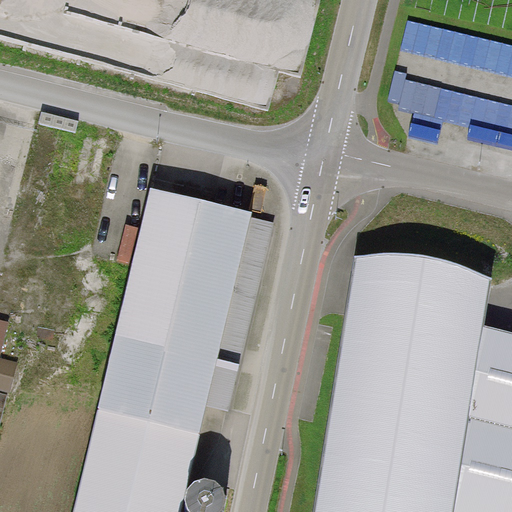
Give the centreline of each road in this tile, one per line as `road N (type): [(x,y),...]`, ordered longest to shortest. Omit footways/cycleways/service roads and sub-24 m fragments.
road 1 (residential): [(323,154),(247,511)]
road 2 (residential): [(0,84),(243,143),(323,154)]
road 3 (residential): [(511,197),(323,154)]
road 4 (residential): [(361,0),(323,154)]
